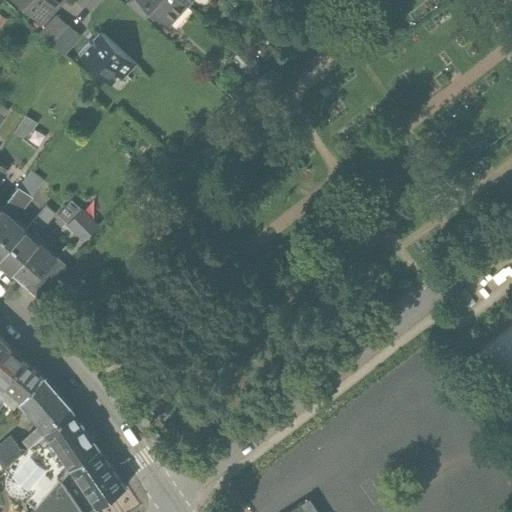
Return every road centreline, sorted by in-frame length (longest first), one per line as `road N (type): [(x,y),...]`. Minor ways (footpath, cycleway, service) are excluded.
road 1 (residential): [(511,235),(203,473),(172,507)]
road 2 (tertiary): [(172,507),(77,377),(0,300)]
